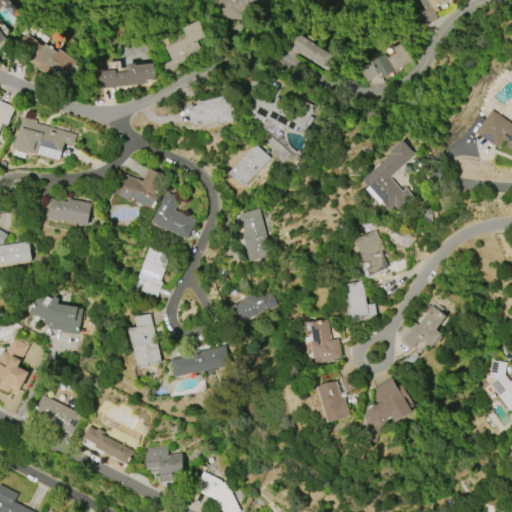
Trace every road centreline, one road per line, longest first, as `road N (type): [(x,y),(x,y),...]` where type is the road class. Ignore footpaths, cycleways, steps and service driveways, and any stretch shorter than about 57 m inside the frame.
road 1 (residential): [(0,76),(70,108),(108,112),(258,55),(322,87),(381,93),(415,75),(446,25),(484,0)]
road 2 (residential): [(186,274),(207,322),(189,335),(169,316),(211,217),(207,183),(101,112)]
road 3 (residential): [(182,511),(0,416)]
road 4 (residential): [(391,325),(447,246),(473,230),(511,222)]
road 5 (residential): [(57,179),(3,180),(3,209),(18,210),(57,179)]
road 6 (residential): [(0,457),(107,511)]
road 7 (residential): [(391,325),(360,345),(364,366),(386,361),(391,325)]
